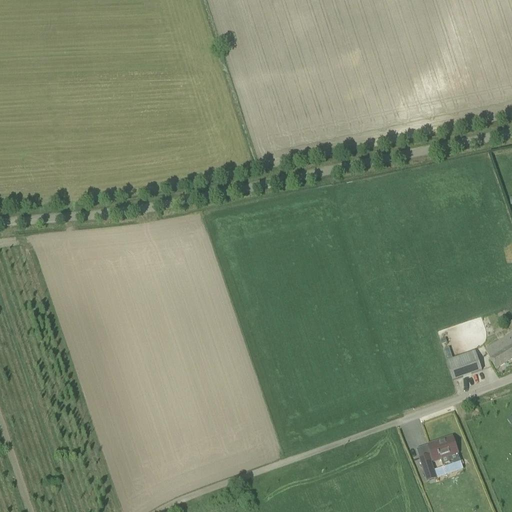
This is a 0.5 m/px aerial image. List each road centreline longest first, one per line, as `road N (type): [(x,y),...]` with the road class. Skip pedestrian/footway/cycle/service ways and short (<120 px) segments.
road 1 (unclassified): [(0,224),(257,189),(511,133)]
road 2 (unclassified): [(163,511),(511,382)]
